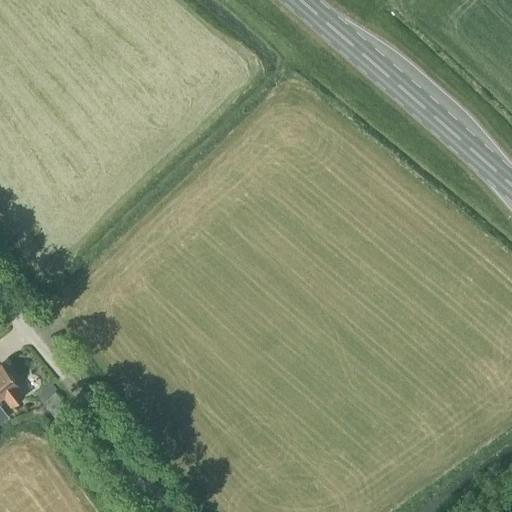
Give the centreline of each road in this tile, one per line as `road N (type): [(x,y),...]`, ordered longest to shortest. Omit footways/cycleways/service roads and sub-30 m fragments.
road 1 (primary): [(511,184),(299,0)]
road 2 (track): [(64,378),(167,511)]
